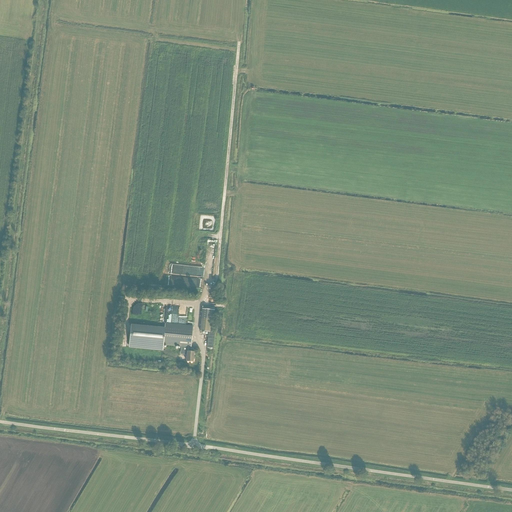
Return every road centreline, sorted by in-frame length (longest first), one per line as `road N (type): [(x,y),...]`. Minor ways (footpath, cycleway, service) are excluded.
road 1 (unclassified): [(511,490),(0,422)]
road 2 (track): [(0,309),(40,0)]
